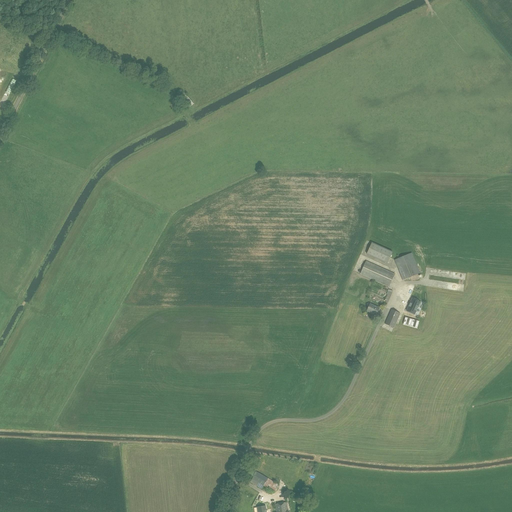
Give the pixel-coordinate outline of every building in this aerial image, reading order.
[(184,93),(179,96),(190,108),(194,105),(184,93)] [(393,252),(372,243),(367,255),(388,263),(393,252)] [(421,273),(412,253),(394,260),(403,280),(421,273)] [(366,261),(361,274),(389,286),(395,274),(366,261)] [(384,302),(387,303),(391,296),(393,291),(388,289),(386,294),(387,295),(384,302)] [(413,298),(407,311),(415,314),(418,307),(419,307),(422,302),(413,298)] [(376,315),(379,308),(370,304),(367,311),(376,315)] [(400,313),(392,310),(385,324),(394,328),(400,313)] [(256,471),(254,475),(250,483),(261,489),(263,486),(274,492),(278,485),(256,471)] [(288,511),(287,503),(275,505),(276,511),(288,511)]
